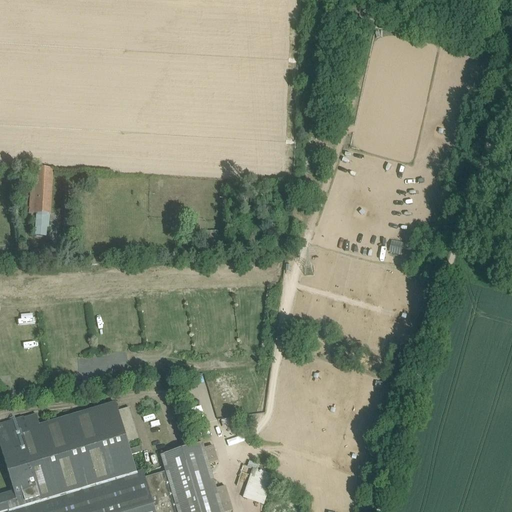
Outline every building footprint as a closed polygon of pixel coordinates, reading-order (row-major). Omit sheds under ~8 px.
[(289,0),(271,0),(271,8),(290,8),(289,0)] [(53,170),(32,169),(29,213),(37,214),(50,214),(53,170)] [(65,191),(63,246),(69,247),(71,192),(65,191)] [(50,214),(37,214),(36,234),(46,235),(46,228),(48,228),(50,214)] [(221,238),(205,238),(206,246),(221,246),(224,246),(224,241),(221,241),(221,238)] [(40,427),(20,433),(41,503),(137,475),(127,443),(118,412),(116,404),(114,405),(113,405),(40,427)] [(138,439),(129,408),(118,412),(127,443),(138,439)] [(22,511),(22,509),(41,503),(20,433),(40,427),(36,415),(23,419),(23,418),(0,424),(0,445),(14,493),(0,496),(0,511),(7,510),(7,511),(22,511)] [(222,511),(202,444),(161,456),(166,472),(162,474),(173,511),(222,511)] [(241,499),(262,505),(271,475),(250,469),(241,499)] [(41,503),(22,509),(22,511),(153,511),(144,479),(143,473),(137,475),(41,503)] [(173,511),(162,474),(144,479),(153,511),(173,511)]
